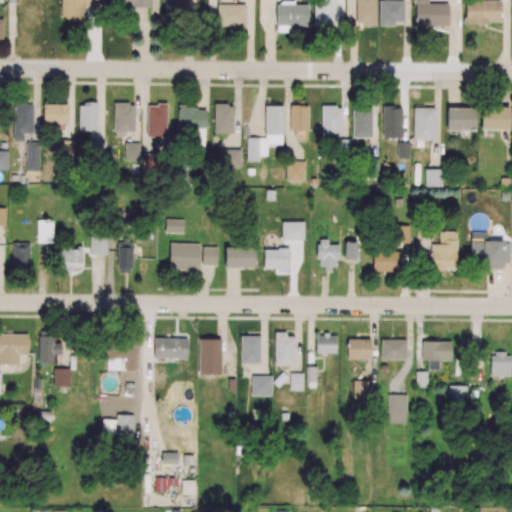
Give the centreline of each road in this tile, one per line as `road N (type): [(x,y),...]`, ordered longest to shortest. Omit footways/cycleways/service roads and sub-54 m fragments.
road 1 (residential): [(511,74),(0,68)]
road 2 (residential): [(511,306),(0,302)]
